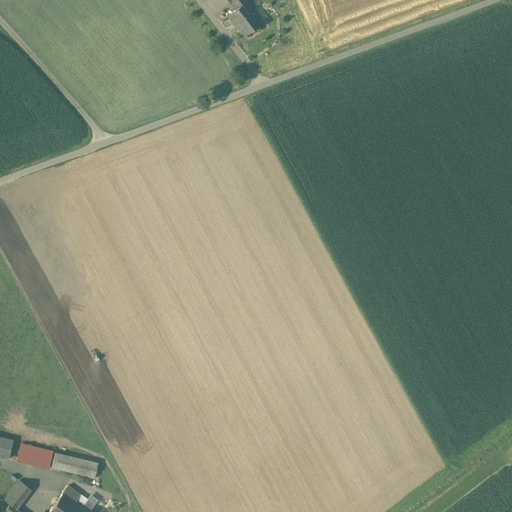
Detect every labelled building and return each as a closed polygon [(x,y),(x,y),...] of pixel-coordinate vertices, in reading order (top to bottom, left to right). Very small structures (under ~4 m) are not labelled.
[(26,0),(18,0),(11,7),(24,23),(37,12),(26,0)] [(248,0),(233,0),(231,2),(236,9),(228,16),(233,23),(235,22),(245,35),(260,24),(254,17),(257,15),(247,2),(249,1),(249,0),(248,0)] [(13,440),(0,437),(0,457),(9,459),(13,440)] [(53,452),(21,445),(17,461),(49,469),(53,452)] [(98,463),(55,453),(52,468),(94,478),(98,463)] [(20,480),(5,500),(11,504),(4,511),(21,511),(16,508),(31,489),(20,480)] [(84,498),(68,486),(49,511),(87,511),(89,510),(80,503),(84,498)]
